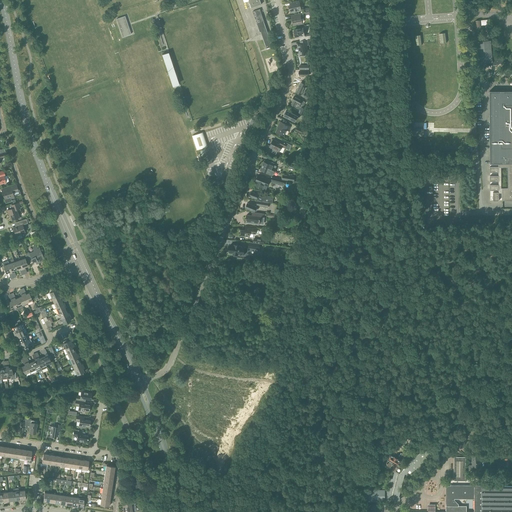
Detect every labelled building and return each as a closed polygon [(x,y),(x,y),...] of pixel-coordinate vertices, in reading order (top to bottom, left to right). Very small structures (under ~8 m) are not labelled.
[(248,0),(251,8),(261,4),(259,0),(248,0)] [(290,5),(288,6),(290,14),(301,11),(299,1),(290,3),(290,5)] [(258,24),(263,22),(264,22),(264,21),(260,10),(260,9),(253,12),(257,24),(258,24)] [(302,24),(301,19),(303,19),(302,13),(290,16),(293,26),(302,24)] [(125,16),(116,19),(122,37),(131,34),(125,16)] [(264,25),(259,27),(266,47),(272,45),(265,25),(264,25)] [(302,27),(303,28),(294,30),(294,32),(293,32),(294,37),(295,37),(296,38),(299,37),(301,36),(301,37),(305,37),(304,36),(306,35),(309,35),(307,26),(302,27)] [(306,54),(305,50),(306,50),(305,46),(306,46),(307,45),(306,40),(300,41),(301,44),(297,45),(299,56),(300,56),(303,56),(303,55),(306,54)] [(479,63),(480,66),(498,65),(499,64),(507,63),(507,58),(495,58),(493,40),(477,41),(479,63)] [(162,54),(172,86),(179,84),(168,51),(162,54)] [(300,96),(304,97),(303,98),(307,100),(308,97),(303,95),(307,88),(304,87),(305,85),(301,83),(296,93),(301,95),(300,96)] [(511,91),(489,91),(490,200),(511,199),(511,91)] [(298,113),(301,115),(304,116),(307,110),(303,108),(306,102),(304,101),(302,100),(294,96),(292,101),(293,101),(291,105),(300,110),(298,113)] [(286,111),(284,115),(285,115),(284,116),(295,122),(298,116),(287,111),(286,112),(286,111)] [(278,126),(275,133),(284,137),(287,131),(289,131),(291,127),(280,121),(277,126),(278,126)] [(297,126),(294,132),(301,135),(304,129),(297,126)] [(196,150),(203,148),(208,146),(203,132),(192,135),(196,150)] [(269,147),(272,149),(270,152),(275,155),(277,151),(279,152),(281,147),(284,149),(287,143),(281,140),(280,143),(273,139),(269,147)] [(263,162),(262,166),(274,171),(275,171),(276,167),(273,165),(274,163),(268,161),(267,164),(263,162)] [(272,175),(274,171),(262,166),(260,170),(272,175)] [(255,186),(262,189),(264,185),(267,186),(269,182),(269,180),(258,176),(258,177),(257,177),(256,178),(257,179),(256,181),(257,182),(257,183),(256,183),(255,184),(256,185),(255,186)] [(11,200),(10,199),(14,198),(12,192),(14,191),(14,192),(18,191),(16,185),(5,189),(6,192),(2,193),(5,202),(11,200)] [(261,202),(261,201),(272,203),(273,197),(265,196),(265,198),(262,197),(258,196),(258,195),(251,192),(249,197),(258,200),(261,202)] [(12,209),(7,210),(8,214),(9,214),(11,220),(19,218),(16,210),(20,209),(18,203),(11,205),(12,209)] [(256,207),(255,206),(249,204),(247,203),(245,208),(247,209),(253,212),(253,211),(254,212),(254,211),(255,211),(256,211),(257,211),(257,210),(257,209),(257,208),(256,207)] [(246,215),(245,222),(259,224),(260,217),(263,217),(263,214),(255,213),(255,216),(246,215)] [(22,238),(21,234),(25,233),(22,225),(27,223),(26,219),(16,222),(18,226),(13,228),(16,236),(17,239),(22,238)] [(249,233),(252,234),(256,234),(256,228),(246,227),(246,230),(241,229),(241,230),(240,230),(240,233),(241,233),(241,236),(249,237),(249,233)] [(243,254),(245,255),(246,248),(244,247),(239,246),(234,245),(230,245),(230,248),(229,250),(229,251),(229,252),(229,253),(233,253),(233,254),(233,255),(234,256),(236,257),(237,256),(238,255),(238,254),(243,255),(243,254)] [(29,252),(25,254),(29,263),(32,262),(33,263),(37,262),(39,266),(40,266),(38,263),(44,261),(42,255),(39,248),(37,249),(36,247),(34,247),(34,246),(33,247),(34,252),(29,254),(28,253),(29,253),(29,252)] [(25,258),(20,260),(23,269),(25,269),(24,267),(28,266),(25,258)] [(20,260),(14,262),(17,270),(20,269),(20,270),(23,269),(20,260)] [(2,264),(3,266),(6,274),(9,272),(10,274),(12,273),(9,264),(8,261),(2,263),(2,264)] [(48,294),(49,293),(52,298),(60,294),(59,292),(58,293),(56,289),(55,290),(54,287),(47,290),(48,294)] [(25,293),(23,294),(27,303),(32,300),(29,293),(26,294),(25,293)] [(21,296),(18,298),(22,305),(27,303),(23,294),(21,295),(21,296)] [(61,296),(60,294),(52,298),(54,303),(61,300),(60,297),(61,296)] [(15,298),(13,299),(16,307),(22,305),(18,298),(15,299),(15,298)] [(16,307),(13,299),(10,300),(11,301),(8,302),(11,310),(16,307)] [(63,303),(61,300),(54,303),(56,309),(65,305),(64,303),(63,303)] [(65,305),(56,309),(58,314),(66,310),(65,307),(66,307),(65,305)] [(67,313),(66,310),(58,314),(61,319),(70,315),(69,313),(67,313)] [(70,315),(61,319),(63,324),(71,321),(69,318),(70,317),(70,315)] [(13,332),(14,334),(25,329),(23,323),(18,325),(17,324),(13,326),(13,327),(13,328),(14,331),(13,332)] [(17,338),(25,335),(27,334),(25,329),(14,334),(15,336),(16,335),(17,338)] [(17,342),(18,344),(27,340),(25,335),(17,338),(19,341),(17,342)] [(29,346),(27,340),(18,344),(19,346),(20,346),(21,345),(22,349),(29,346)] [(64,346),(65,349),(74,345),(73,343),(72,343),(70,340),(67,342),(66,340),(58,343),(59,346),(61,345),(61,346),(63,347),(64,346)] [(75,347),(74,345),(65,349),(67,354),(75,351),(73,348),(75,347)] [(70,359),(78,355),(78,353),(76,354),(75,351),(67,354),(70,359)] [(45,356),(42,357),(46,365),(51,362),(47,354),(45,355),(45,356)] [(79,358),(78,355),(70,359),(72,364),(79,361),(78,358),(79,358)] [(39,357),(37,358),(42,370),(47,367),(46,365),(42,357),(39,359),(39,357)] [(37,372),(42,370),(37,358),(35,359),(35,361),(32,362),(37,372)] [(74,370),(83,366),(82,364),(81,364),(79,361),(72,364),(74,370)] [(26,363),(30,372),(31,374),(37,372),(32,362),(29,363),(28,362),(26,363)] [(30,372),(26,363),(24,364),(25,365),(21,367),(25,374),(30,372)] [(8,366),(6,366),(7,379),(11,378),(11,379),(16,379),(15,372),(12,373),(12,367),(9,368),(8,366)] [(84,368),(83,366),(74,370),(78,378),(84,376),(82,373),(84,372),(83,369),(84,368)] [(76,395),(76,400),(83,401),(84,399),(91,400),(92,393),(84,392),(85,391),(81,390),(80,396),(76,395)] [(83,404),(83,401),(76,400),(71,399),(70,405),(75,405),(79,406),(78,411),(81,412),(81,411),(89,412),(90,405),(83,404)] [(79,421),(78,427),(82,428),(82,426),(89,427),(90,421),(84,420),(84,417),(76,416),(75,421),(79,421)] [(26,430),(27,419),(24,418),(24,419),(18,419),(16,432),(22,433),(23,429),(26,430)] [(27,419),(26,430),(30,430),(29,433),(36,434),(37,421),(31,420),(31,419),(27,419)] [(51,430),(50,437),(56,438),(57,431),(60,432),(61,425),(56,424),(55,427),(50,426),(49,429),(51,430)] [(77,437),(76,442),(80,443),(80,441),(87,442),(88,436),(81,435),(82,432),(74,431),(73,436),(77,437)] [(399,497),(400,497),(399,496),(404,474),(406,474),(409,470),(412,472),(432,456),(425,447),(422,450),(422,451),(405,465),(404,464),(404,465),(401,464),(402,462),(401,462),(401,461),(390,454),(387,459),(385,458),(382,463),(390,468),(390,470),(392,472),(394,471),(395,471),(393,479),(390,478),(387,491),(363,490),(363,500),(399,500),(399,497)] [(480,467),(480,466),(481,465),(480,463),(480,456),(472,456),(472,467),(480,467)] [(501,456),(501,463),(506,463),(506,466),(511,466),(511,461),(511,456),(501,456)] [(454,482),(464,482),(465,482),(466,457),(464,457),(454,457),(454,482)] [(105,471),(114,472),(115,467),(106,465),(106,464),(103,464),(103,466),(106,466),(105,471)] [(445,511),(435,511),(434,511),(511,511),(511,486),(474,486),(474,485),(451,485),(451,486),(446,486),(446,504),(445,507),(446,508),(445,511),(446,511),(445,511)] [(122,501),(122,506),(131,505),(131,501),(134,500),(133,498),(130,498),(130,500),(122,501)]
